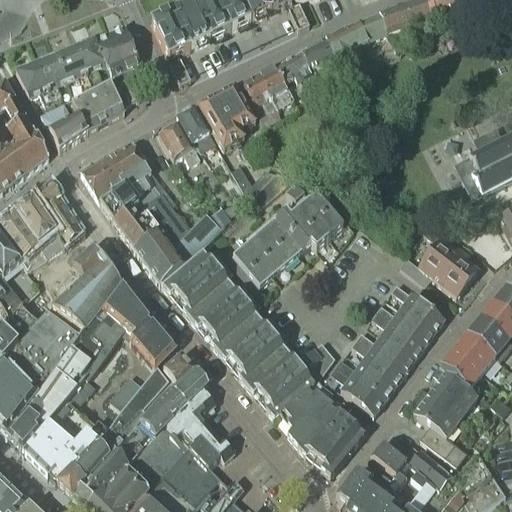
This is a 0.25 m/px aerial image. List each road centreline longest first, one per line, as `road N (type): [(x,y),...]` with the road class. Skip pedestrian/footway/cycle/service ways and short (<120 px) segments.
road 1 (unclassified): [(314,506),(95,239),(58,176),(168,111)]
road 2 (unclassified): [(314,506),(328,502),(511,269)]
road 3 (unclassified): [(168,111),(402,0)]
